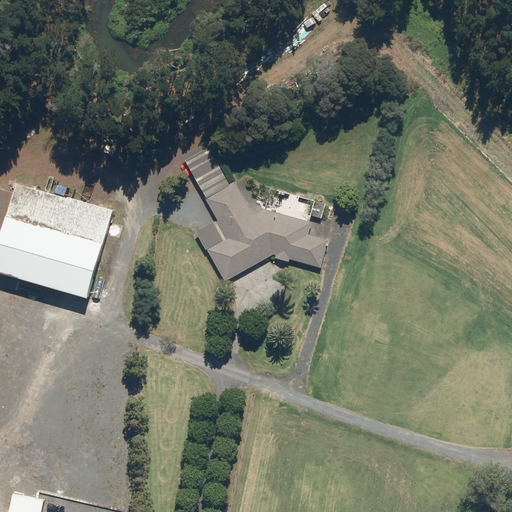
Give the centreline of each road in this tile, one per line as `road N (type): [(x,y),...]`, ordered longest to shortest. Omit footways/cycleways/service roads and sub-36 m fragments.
road 1 (track): [(511,504),(511,488),(489,461),(224,374),(153,346),(122,322),(112,291),(138,203),(176,135),(277,66),(323,40),(372,41),(391,52),(399,77),(327,188)]
road 2 (track): [(391,52),(511,167)]
road 3 (track): [(198,511),(224,374)]
